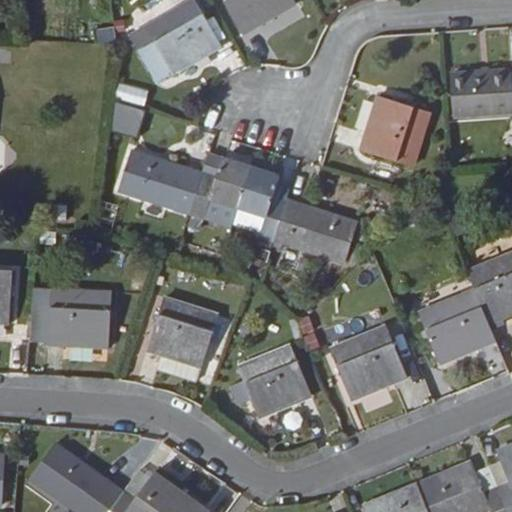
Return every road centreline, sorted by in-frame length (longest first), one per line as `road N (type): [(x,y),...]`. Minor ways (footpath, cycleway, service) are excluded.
road 1 (residential): [(511,400),(321,479),(284,484),(157,414),(0,402)]
road 2 (residential): [(511,6),(360,20),(341,39),(312,97),(275,111)]
